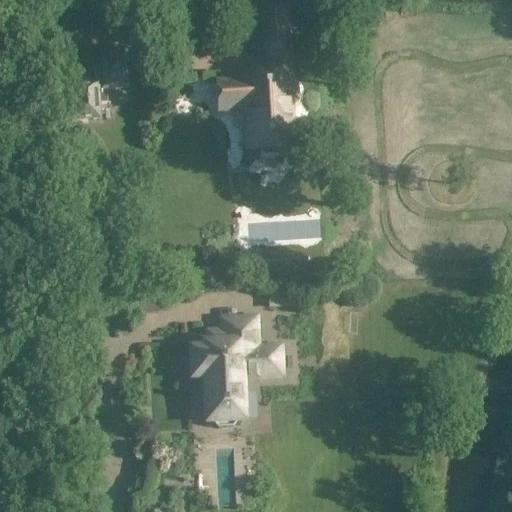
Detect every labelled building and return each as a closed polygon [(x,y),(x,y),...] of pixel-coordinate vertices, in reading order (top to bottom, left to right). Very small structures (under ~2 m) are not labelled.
[(250,0),(227,0),(226,0),(227,31),(252,31),(250,0)] [(287,51),(285,9),(261,11),(263,52),(287,51)] [(138,28),(113,30),(114,43),(139,41),(138,28)] [(95,83),(95,85),(74,86),(76,120),(98,119),(97,105),(107,105),(106,89),(125,88),(123,57),(101,58),(101,68),(96,69),(97,83),(95,83)] [(243,82),(220,83),(222,111),(244,110),(245,126),(242,129),(243,144),(246,148),(246,152),(259,151),(259,155),(263,158),(278,157),(280,153),(280,149),(293,149),(293,145),(304,144),(303,122),(291,123),(290,104),(294,104),(297,101),(296,86),(293,83),(289,83),(288,65),(260,67),(260,73),(242,74),(243,82)] [(207,422),(214,422),(214,426),(217,429),(232,428),(235,425),(235,421),(241,421),(240,393),(235,393),(234,375),(254,374),(254,379),(277,378),(277,373),(280,370),(279,355),(276,353),(276,344),(256,345),(255,315),(221,317),(221,329),(212,329),(213,345),(203,346),(204,351),(191,352),(192,378),(205,378),(207,422)]
